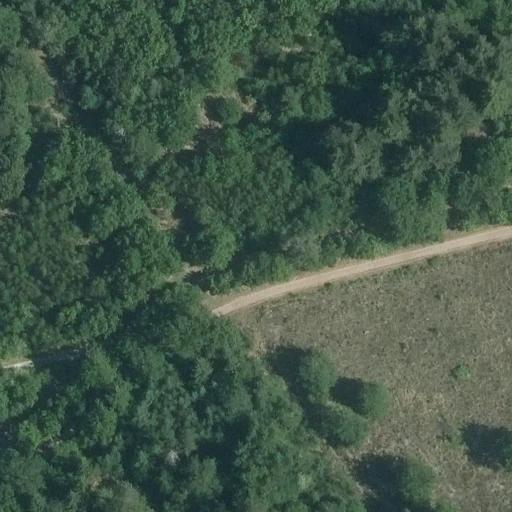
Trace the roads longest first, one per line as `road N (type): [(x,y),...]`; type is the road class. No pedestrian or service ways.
road 1 (track): [(0,499),(154,354),(218,313),(272,291),(511,230)]
road 2 (track): [(218,313),(0,27)]
